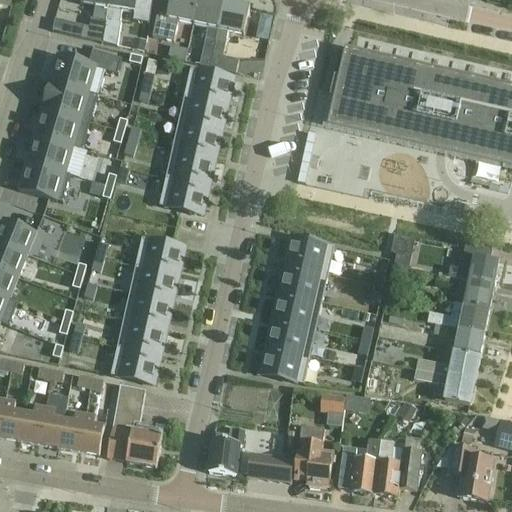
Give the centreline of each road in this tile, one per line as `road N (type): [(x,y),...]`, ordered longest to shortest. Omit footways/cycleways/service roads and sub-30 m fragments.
road 1 (residential): [(185,503),(272,88),(298,0)]
road 2 (tertiary): [(185,503),(31,476)]
road 3 (residential): [(0,139),(47,0)]
